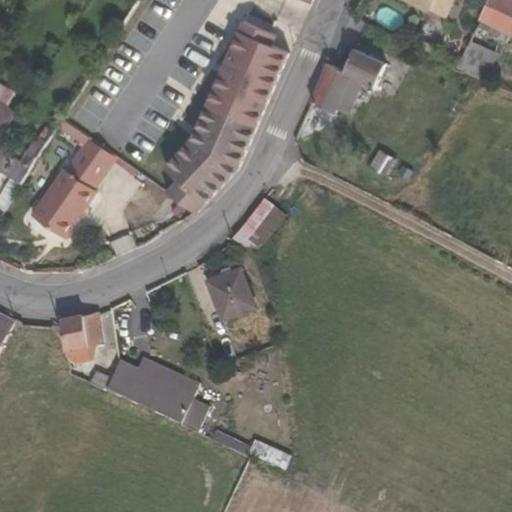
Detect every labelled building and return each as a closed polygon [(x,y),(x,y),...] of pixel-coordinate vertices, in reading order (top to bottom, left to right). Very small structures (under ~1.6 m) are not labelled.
[(150,0),(131,32),(157,47),(185,0),(150,0)] [(416,0),(428,6),(429,4),(444,11),(449,0),(416,0)] [(511,0),(491,0),(484,14),(511,28),(511,0)] [(241,170),(289,56),(271,49),(275,39),(246,27),(240,37),(198,140),(169,168),(210,204),(241,170)] [(491,79),(502,54),(476,42),(465,67),(491,79)] [(386,68),(352,52),(344,68),(330,63),(310,107),(333,117),(335,113),(348,118),(362,86),(375,92),(386,68)] [(114,53),(93,82),(116,98),(137,69),(114,53)] [(0,101),(0,122),(6,125),(15,110),(0,101)] [(91,135),(70,168),(67,166),(37,211),(70,232),(100,185),(97,184),(117,153),(91,135)] [(30,168),(0,148),(0,174),(2,171),(10,176),(4,188),(14,194),(18,188),(24,178),(30,168)] [(288,216),(266,198),(234,238),(244,245),(256,255),(288,216)] [(242,271),(209,283),(222,322),(256,310),(242,271)] [(0,355),(19,320),(0,310),(0,355)] [(102,346),(108,344),(99,313),(63,322),(64,327),(68,354),(89,349),(102,346)] [(90,356),(104,353),(102,346),(89,349),(90,356)] [(213,408),(195,400),(201,385),(144,359),(138,372),(122,365),(116,376),(115,377),(108,390),(136,403),(203,432),(213,408)] [(115,377),(98,369),(92,384),(108,390),(115,377)]
